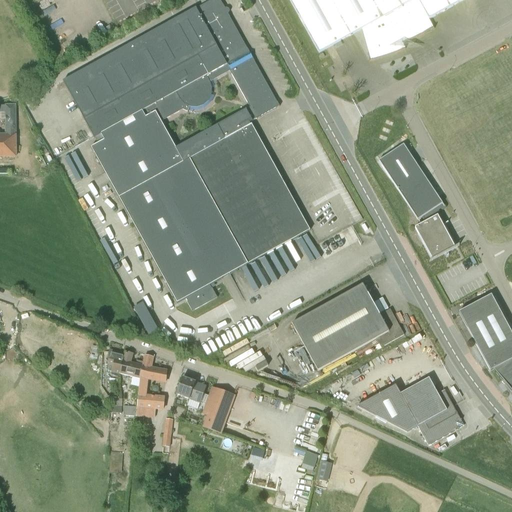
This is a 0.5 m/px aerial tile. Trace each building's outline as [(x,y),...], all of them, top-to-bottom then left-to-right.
[(196,9),(63,82),(72,98),(82,117),(85,121),(94,138),(101,134),(104,140),(105,142),(210,82),(229,71),(253,59),(220,0),(211,0),(196,9)] [(465,0),(289,0),(319,53),(362,30),(371,60),(369,61),(369,62),(381,58),(394,54),(406,49),(405,48),(403,49),(401,44),(416,38),(430,31),(423,20),(427,18),(429,20),(465,0)] [(104,140),(91,148),(92,150),(177,304),(186,299),(188,302),(187,302),(192,311),(217,297),(212,288),(215,286),(214,284),(310,231),(251,125),(251,126),(249,124),(279,107),(254,60),(253,59),(229,71),(250,108),(176,149),(160,122),(182,110),(188,113),(189,107),(196,108),(202,106),(208,101),(211,95),(212,89),(210,82),(105,142),(104,140)] [(0,157),(15,157),(14,106),(0,106),(0,119),(5,119),(5,135),(0,135),(0,157)] [(429,262),(455,248),(448,236),(442,226),(446,223),(436,208),(442,204),(403,145),(378,161),(420,225),(415,228),(432,260),(429,261),(429,262)] [(379,316),(362,285),(291,325),(317,372),(379,338),(384,346),(404,335),(390,310),(379,316)] [(511,335),(491,295),(459,313),(490,372),(493,370),(511,393),(511,335)] [(136,310),(148,341),(158,337),(146,306),(136,310)] [(112,372),(119,374),(125,355),(110,351),(109,371),(112,371),(112,372)] [(126,352),(125,355),(119,374),(140,379),(144,362),(137,361),(137,365),(130,364),(133,354),(126,352)] [(138,396),(137,407),(136,417),(155,419),(156,409),(163,410),(164,398),(146,396),(148,380),(148,379),(164,382),(165,372),(150,369),(153,357),(146,355),(144,362),(140,379),(139,386),(138,396)] [(176,395),(190,400),(188,406),(198,410),(200,403),(206,386),(182,378),(176,395)] [(437,394),(429,379),(393,399),(411,431),(418,427),(428,446),(462,428),(463,424),(444,391),(437,394)] [(204,414),(209,415),(204,428),(220,433),(234,396),(213,389),(204,414)] [(137,407),(124,406),(123,416),(136,417),(137,407)] [(173,420),(166,419),(162,447),(170,448),(173,420)] [(306,459),(302,471),(315,475),(322,452),(309,448),(309,450),(297,447),(295,456),(306,459)] [(111,453),(109,474),(119,475),(122,473),(124,453),(111,453)] [(330,486),(333,465),(321,464),(318,484),(330,486)]
